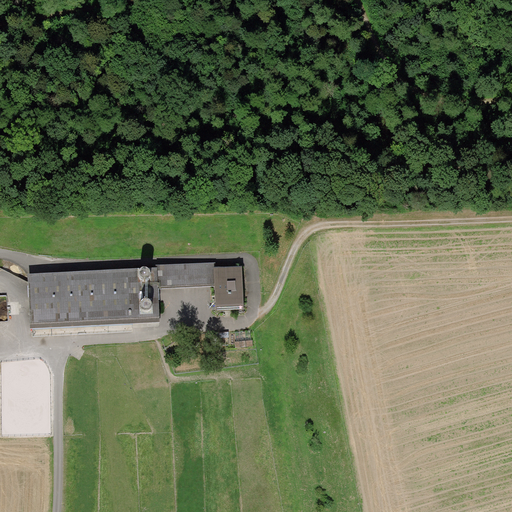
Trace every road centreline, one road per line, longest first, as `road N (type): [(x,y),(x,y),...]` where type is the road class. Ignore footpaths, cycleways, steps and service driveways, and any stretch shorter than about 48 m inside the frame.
road 1 (track): [(511,216),(327,224),(305,231),(274,296),(239,322),(59,334)]
road 2 (track): [(57,511),(59,334),(12,333),(11,281),(0,277)]
road 3 (track): [(357,0),(389,67),(414,91),(453,103),(511,96)]
road 4 (track): [(0,24),(134,0)]
